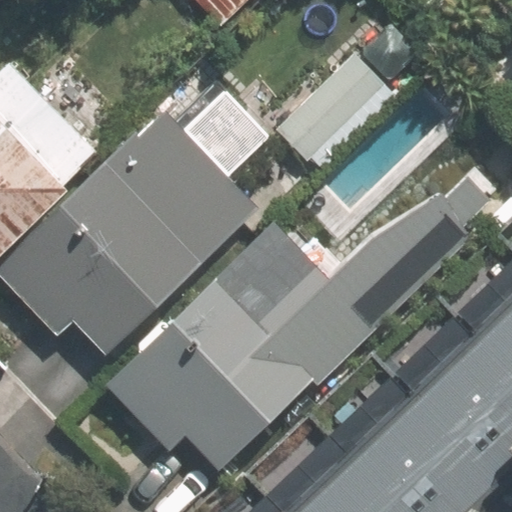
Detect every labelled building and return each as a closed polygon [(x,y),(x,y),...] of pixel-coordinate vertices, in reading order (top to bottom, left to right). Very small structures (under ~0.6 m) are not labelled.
[(0,0),(0,9),(11,0),(0,0)] [(224,0),(235,11),(246,0),(224,0)] [(400,95),(354,50),(280,125),(325,170),(400,95)] [(102,144),(24,59),(0,80),(0,259),(85,183),(73,170),(102,144)] [(239,79),(192,124),(175,107),(1,274),(60,336),(77,320),(108,352),(266,201),(238,172),(284,130),(280,125),(239,79)] [(511,94),(474,132),(511,169),(511,94)] [(376,317),(283,221),(119,380),(180,443),(189,434),(221,467),(376,317)] [(511,511),(511,288),(275,511),(511,511)]
